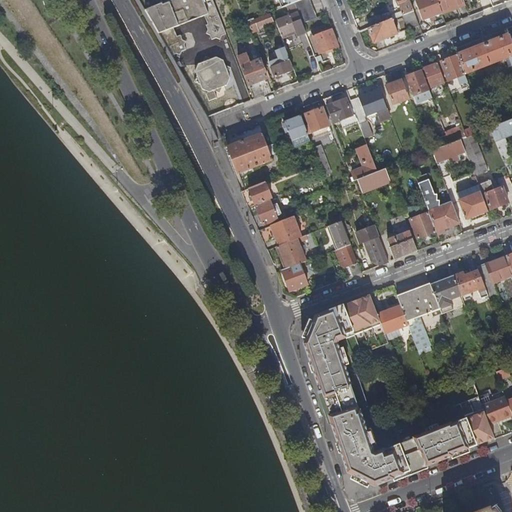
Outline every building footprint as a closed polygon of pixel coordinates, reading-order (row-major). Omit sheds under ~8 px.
[(139,0),(171,56),(176,54),(180,56),(181,52),(186,50),(184,46),(186,41),(182,39),(180,36),(177,37),(173,28),(204,17),(208,25),(206,26),(208,30),(206,35),(210,37),(211,40),(216,39),(220,41),(222,37),(227,35),(225,30),(213,0),(139,0)] [(317,18),(309,0),(302,0),(295,3),(298,13),(301,19),(303,24),(317,18)] [(409,0),(396,0),(398,6),(400,5),(402,12),(398,13),(393,15),(395,19),(403,15),(414,11),(409,0)] [(432,18),(441,14),(436,0),(417,0),(415,1),(423,21),(432,18)] [(436,0),(441,14),(449,11),(457,8),(456,6),(464,3),(462,0),(436,0)] [(409,30),(419,26),(414,11),(403,15),(409,30)] [(306,34),(301,19),(298,13),(276,22),(282,37),(299,30),(301,36),(304,35),(306,34)] [(248,21),(253,34),(259,31),(258,28),(273,22),(270,14),(255,20),(254,19),(248,21)] [(368,21),(370,28),(383,23),(380,16),(368,21)] [(370,28),(369,29),(374,43),(386,39),(398,34),(393,19),(383,23),(370,28)] [(338,47),(331,29),(321,33),(319,28),(311,31),(320,54),(329,50),(338,47)] [(511,41),(510,35),(487,44),(468,52),(458,55),(465,75),(509,58),(511,65),(511,41)] [(284,74),(293,71),(284,48),(272,52),(275,59),(268,62),(274,78),(284,74)] [(253,84),(258,82),(251,64),(249,58),(247,53),(238,56),(249,86),(253,84)] [(465,75),(458,55),(450,58),(442,62),(449,81),(458,78),(463,89),(470,86),(465,75)] [(209,93),(214,91),(216,85),(222,88),(227,86),(229,83),(230,79),(229,74),(231,69),(226,66),(225,62),(217,58),(213,60),(207,57),(204,63),(199,64),(196,71),(198,76),(195,82),(201,85),(203,89),(209,93)] [(251,64),(258,82),(263,80),(267,79),(260,60),(251,64)] [(448,89),(438,63),(431,66),(424,69),(431,89),(442,84),(445,90),(448,89)] [(430,91),(422,71),(414,74),(406,77),(414,97),(430,91)] [(499,82),(507,79),(504,71),(496,74),(499,82)] [(410,99),(403,80),(395,83),(386,86),(394,105),(410,99)] [(263,96),(272,93),(267,82),(259,85),(263,96)] [(216,85),(214,91),(220,94),(222,88),(216,85)] [(256,99),(263,96),(259,85),(251,88),(256,99)] [(365,95),(350,101),(356,115),(358,122),(365,139),(374,135),(366,117),(378,112),(381,122),(391,118),(387,109),(380,89),(365,95)] [(430,91),(414,97),(417,104),(433,98),(430,91)] [(337,102),(327,106),(334,124),(341,121),(344,128),(358,122),(356,115),(353,116),(346,99),(337,102)] [(330,126),(323,107),(314,110),(306,114),(310,125),(305,127),(308,134),(315,131),(330,126)] [(293,148),(311,140),(308,134),(305,127),(301,116),(293,119),(285,122),(286,126),(284,127),(286,133),(289,132),(292,141),(291,142),(293,148)] [(271,119),(266,121),(269,131),(275,128),(271,119)] [(511,120),(492,128),(492,131),(497,143),(506,166),(511,164),(509,158),(511,157),(506,145),(508,144),(506,137),(511,134),(511,120)] [(330,126),(315,131),(317,136),(332,130),(330,126)] [(275,128),(269,131),(276,149),(282,146),(275,128)] [(462,128),(446,134),(450,144),(461,140),(466,138),(462,128)] [(490,146),(497,143),(492,131),(485,133),(490,146)] [(248,139),(229,147),(239,173),(234,175),(241,192),(249,189),(266,182),(259,165),(273,160),(262,133),(248,139)] [(478,134),(466,138),(461,140),(465,152),(474,174),(474,175),(491,169),(478,134)] [(450,144),(433,151),(443,178),(450,175),(445,160),(449,158),(450,163),(460,160),(458,154),(465,152),(461,140),(450,144)] [(314,148),(319,162),(323,172),(331,169),(322,144),(314,148)] [(368,146),(367,144),(357,148),(361,158),(364,168),(352,173),(353,177),(351,178),(353,181),(357,180),(378,172),(368,146)] [(378,172),(357,180),(362,192),(391,181),(386,169),(378,172)] [(437,231),(438,234),(445,231),(444,229),(459,223),(451,202),(439,206),(440,200),(437,200),(438,194),(434,194),(426,174),(416,177),(425,200),(428,208),(429,212),(437,231)] [(478,185),(482,195),(485,193),(491,209),(508,202),(502,187),(495,190),(491,180),(478,185)] [(266,182),(249,189),(256,205),(270,199),(272,199),(266,182)] [(466,218),(488,210),(482,195),(478,185),(457,193),(466,218)] [(270,199),(256,205),(263,224),(278,219),(275,211),(277,210),(275,205),(273,205),(270,199)] [(428,208),(425,200),(420,203),(423,210),(428,208)] [(417,239),(437,231),(429,212),(410,220),(417,239)] [(410,231),(404,214),(391,219),(396,232),(405,228),(406,232),(389,239),(388,241),(390,247),(395,260),(403,257),(418,251),(410,231)] [(294,217),(271,225),(279,245),(301,236),(294,217)] [(342,223),(342,221),(327,227),(336,250),(351,244),(347,234),(342,223)] [(342,223),(347,234),(349,234),(351,230),(349,225),(346,224),(345,222),(342,223)] [(378,266),(389,262),(375,226),(357,233),(361,243),(364,242),(371,261),(378,266)] [(320,229),(313,232),(317,242),(324,240),(320,229)] [(279,245),(277,246),(286,269),(306,261),(298,242),(308,239),(311,248),(318,245),(317,242),(313,232),(301,236),(279,245)] [(353,276),(362,272),(353,251),(351,244),(336,250),(343,268),(349,266),(353,276)] [(511,304),(511,271),(507,258),(477,269),(478,271),(488,297),(489,300),(499,296),(495,284),(503,281),(511,304)] [(286,269),(283,270),(291,291),(308,285),(301,267),(307,265),(306,261),(286,269)] [(343,268),(347,278),(349,277),(353,276),(349,266),(343,268)] [(481,300),(488,297),(478,271),(464,277),(462,274),(454,277),(455,281),(461,297),(477,291),(481,300)] [(441,315),(465,306),(461,297),(455,281),(445,285),(443,281),(430,286),(439,310),(441,315)] [(408,325),(418,350),(420,349),(420,350),(430,346),(424,332),(425,332),(419,317),(439,310),(430,286),(430,284),(397,296),(401,306),(408,325)] [(303,345),(305,353),(345,337),(344,336),(352,333),(353,334),(380,324),(377,315),(370,296),(322,314),(314,317),(312,323),(313,324),(307,340),(305,339),(303,345)] [(401,306),(377,315),(380,324),(381,325),(384,334),(408,325),(401,306)] [(312,323),(305,339),(307,340),(313,324),(312,323)] [(380,324),(353,334),(353,336),(381,325),(380,324)] [(309,362),(312,372),(330,364),(342,360),(336,344),(337,342),(345,339),(345,337),(305,353),(309,362)] [(330,364),(356,426),(364,422),(360,411),(358,411),(349,386),(351,385),(342,360),(330,364)] [(312,372),(334,434),(356,426),(330,364),(312,372)] [(507,368),(496,372),(499,380),(510,376),(507,368)] [(490,403),(505,397),(504,393),(488,399),(490,403)] [(482,406),(483,408),(489,424),(511,415),(511,413),(507,401),(505,397),(490,403),(482,406)] [(426,433),(437,462),(450,457),(453,456),(452,454),(495,438),(489,424),(483,408),(465,416),(466,419),(452,424),(451,423),(426,433)] [(369,483),(375,486),(402,476),(391,448),(385,450),(384,449),(375,452),(374,452),(364,422),(356,426),(334,434),(341,455),(348,473),(353,475),(354,474),(370,481),(369,483)] [(391,448),(402,476),(413,471),(437,462),(426,433),(414,437),(414,439),(391,448)] [(353,475),(369,483),(370,481),(354,474),(353,475)]
